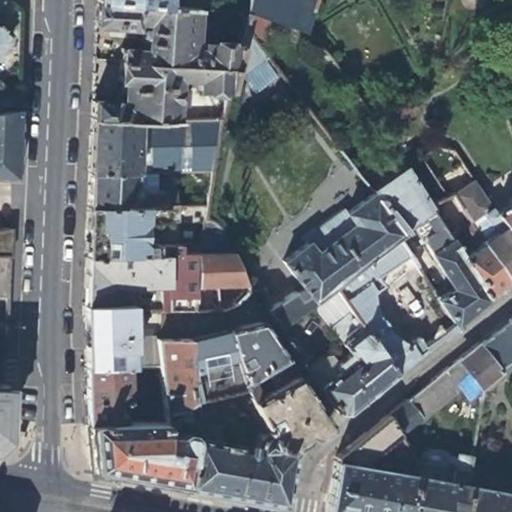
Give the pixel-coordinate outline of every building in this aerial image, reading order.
[(0,80),(0,63),(21,37),(23,12),(8,0),(0,3),(0,113),(18,112),(19,88),(1,89),(0,80)] [(199,10),(181,8),(99,0),(96,0),(96,24),(126,26),(133,21),(145,21),(145,28),(139,28),(139,32),(139,41),(144,42),(144,49),(121,48),(121,61),(236,72),(244,44),(209,41),(206,43),(203,48),(196,47),(199,10)] [(99,0),(181,8),(181,2),(175,0),(174,0),(99,0)] [(310,0),(249,0),(246,15),(252,16),(272,22),(305,35),(313,1),(310,0)] [(252,16),(247,33),(261,49),(272,22),(252,16)] [(277,78),(261,49),(247,33),(244,44),(236,72),(235,77),(256,96),(277,78)] [(20,64),(21,37),(0,63),(0,80),(1,89),(19,88),(20,64)] [(230,95),(235,77),(236,72),(121,61),(120,82),(123,81),(122,95),(121,103),(92,100),(91,118),(173,120),(174,105),(177,105),(178,88),(176,87),(176,80),(196,81),(195,91),(230,95)] [(385,106),(370,115),(383,136),(397,127),(385,106)] [(0,177),(14,179),(18,112),(0,113),(0,177)] [(220,122),(173,120),(91,118),(89,172),(157,172),(211,172),(220,122)] [(414,161),(403,168),(429,210),(440,203),(414,161)] [(403,168),(371,192),(405,234),(421,247),(449,292),(434,302),(445,320),(438,326),(443,335),(488,300),(454,249),(439,225),(429,210),(403,168)] [(156,191),(157,172),(89,172),(87,208),(173,207),(173,192),(156,191)] [(281,264),(310,306),(333,291),(389,377),(425,349),(420,340),(411,346),(393,336),(388,330),(382,321),(379,315),(375,305),(374,301),(374,298),(382,292),(375,283),(407,259),(396,241),(405,234),(371,192),(367,187),(352,196),(358,204),(344,215),(341,211),(301,242),(304,246),(281,264)] [(495,237),(480,247),(507,285),(511,282),(511,281),(511,240),(494,215),(475,187),(466,194),(467,199),(486,230),(491,230),(495,237)] [(450,197),(440,203),(429,210),(439,225),(446,221),(459,213),(450,197)] [(511,201),(494,215),(511,240),(511,201)] [(178,207),(173,207),(87,208),(85,257),(178,257),(178,248),(155,248),(155,246),(152,245),(151,226),(178,225),(178,207)] [(461,245),(446,221),(439,225),(454,249),(461,245)] [(0,231),(0,325),(7,325),(10,262),(12,231),(0,231)] [(474,237),(461,245),(454,249),(488,300),(498,292),(507,285),(480,247),(477,241),(474,237)] [(230,257),(178,257),(85,257),(83,306),(111,308),(111,291),(166,297),(168,319),(188,315),(219,311),(232,306),(238,301),(245,295),(230,257)] [(413,269),(407,259),(375,283),(382,292),(394,282),(413,269)] [(340,415),(389,377),(333,291),(310,306),(344,357),(333,366),(325,354),(303,368),(333,413),(340,415)] [(265,311),(277,329),(303,311),(291,294),(265,311)] [(130,310),(111,308),(83,306),(83,368),(127,371),(129,371),(130,310)] [(201,394),(238,389),(224,331),(219,311),(188,315),(184,347),(182,361),(187,415),(186,428),(185,441),(181,489),(232,498),(280,506),(283,486),(287,465),(289,450),(267,447),(248,413),(242,417),(255,438),(250,443),(248,452),(215,445),(215,426),(214,424),(211,422),(205,422),(201,394)] [(511,314),(474,345),(496,373),(511,360),(511,314)] [(224,331),(238,389),(239,396),(248,413),(267,447),(289,450),(290,447),(290,445),(298,440),(302,435),(310,438),(315,435),(323,429),(325,427),(256,324),(224,331)] [(477,391),(479,389),(495,376),(497,374),(496,373),(474,345),(451,364),(384,418),(396,436),(417,419),(419,421),(453,394),(458,401),(465,404),(476,397),(477,391)] [(159,417),(159,428),(170,428),(186,428),(187,415),(182,361),(184,347),(154,349),(159,417)] [(126,382),(127,371),(83,368),(83,381),(83,406),(84,426),(121,427),(150,427),(149,417),(121,416),(120,406),(126,406),(126,382)] [(499,380),(495,376),(479,389),(482,393),(499,380)] [(159,417),(149,417),(150,427),(159,428),(159,417)] [(412,461),(396,436),(384,418),(333,459),(327,499),(324,511),(403,511),(412,465),(412,461)] [(159,428),(150,427),(121,427),(84,426),(90,473),(181,489),(185,441),(186,428),(170,428),(159,428)] [(450,470),(412,465),(403,511),(455,511),(460,489),(463,470),(465,459),(452,456),(450,470)] [(511,511),(511,477),(463,470),(460,489),(455,511),(511,511)]
